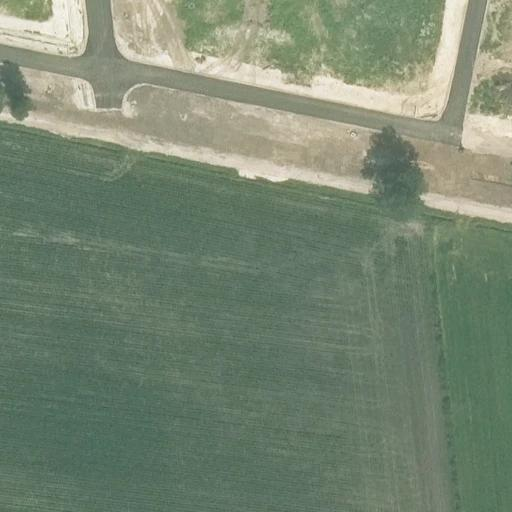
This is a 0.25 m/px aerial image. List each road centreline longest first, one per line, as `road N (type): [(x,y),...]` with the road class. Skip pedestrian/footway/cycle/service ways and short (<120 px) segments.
road 1 (track): [(0,112),(511,216)]
road 2 (residential): [(108,72),(157,483)]
road 3 (residential): [(453,133),(108,72)]
road 4 (unclassified): [(431,336),(399,511)]
road 5 (residential): [(315,511),(157,483)]
road 6 (residential): [(157,483),(0,504)]
road 7 (residential): [(479,0),(453,133)]
